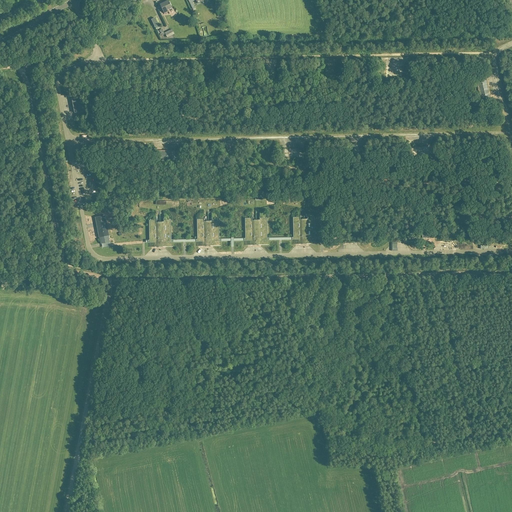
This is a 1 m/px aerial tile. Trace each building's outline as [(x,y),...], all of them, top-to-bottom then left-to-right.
[(160,5),(164,14),(169,12),(168,10),(171,8),(168,1),(160,5)] [(159,28),(159,25),(155,18),(151,20),(155,27),(156,29),(159,28)] [(164,33),(167,38),(174,34),(172,29),(164,33)] [(491,99),(486,79),(476,81),(481,101),(491,99)] [(72,99),(75,113),(84,111),(81,98),(72,99)] [(177,151),(156,151),(157,162),(177,161),(177,151)] [(299,153),(290,153),(290,161),(304,161),(304,155),(299,155),(299,153)] [(511,203),(492,208),(494,217),(511,212),(511,203)] [(109,236),(105,216),(95,218),(99,238),(100,244),(109,242),(110,244),(108,236),(109,236)] [(442,241),(438,241),(438,242),(455,241),(455,240),(451,240),(451,217),(442,217),(442,241)] [(274,241),(281,241),(281,238),(268,238),(267,218),(260,219),(260,221),(253,221),(253,219),(245,219),(245,239),(232,239),(232,242),(251,241),(251,245),(244,245),(244,246),(269,245),(262,245),(262,241),(274,241)] [(301,218),(293,218),(294,238),(281,238),(281,241),(292,241),(299,240),(299,244),(292,245),(318,245),(318,244),(311,244),(311,240),(317,240),(316,240),(316,238),(317,238),(316,238),(316,218),(308,218),(308,220),(301,220),(301,218)] [(403,241),(402,218),(393,218),(394,241),(390,241),(390,242),(406,242),(406,241),(403,241)] [(232,242),(232,239),(219,239),(219,219),(212,219),(212,222),(204,222),(204,220),(197,220),(197,240),(184,240),(184,242),(203,242),(203,246),(196,246),(196,247),(221,246),(214,246),(214,242),(232,242)] [(357,242),(356,219),(347,219),(348,242),(344,243),(360,243),(360,242),(357,242)] [(177,243),(184,242),(184,240),(171,240),(171,220),(163,220),(164,222),(156,223),(156,220),(149,220),(149,241),(148,241),(149,241),(149,243),(148,243),(155,243),(155,247),(148,247),(173,247),(166,247),(166,243),(177,243)]
